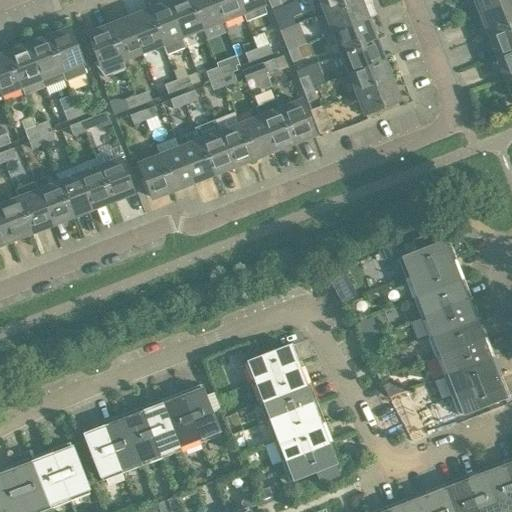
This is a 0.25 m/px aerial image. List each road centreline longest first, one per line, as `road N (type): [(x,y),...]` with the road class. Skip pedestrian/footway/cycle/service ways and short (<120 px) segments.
road 1 (residential): [(0,289),(448,126),(454,112),(411,0)]
road 2 (residential): [(0,424),(276,313),(295,313),(311,321),(391,466)]
road 3 (residential): [(391,466),(511,422)]
